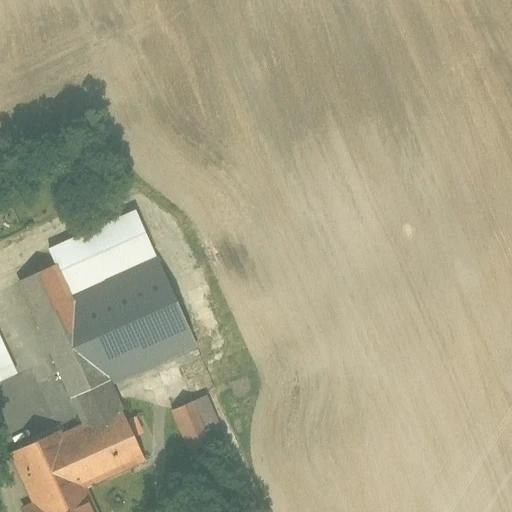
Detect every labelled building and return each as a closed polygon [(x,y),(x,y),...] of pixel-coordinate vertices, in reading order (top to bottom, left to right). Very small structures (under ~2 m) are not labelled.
[(80,297),(165,258),(142,210),(59,249),(64,262),(80,297)] [(122,386),(207,346),(165,258),(80,297),(122,386)] [(64,262),(25,280),(95,428),(134,410),(122,386),(80,297),(64,262)] [(0,385),(24,375),(0,316),(0,385)] [(213,394),(177,411),(200,459),(236,442),(213,394)] [(156,458),(134,410),(95,428),(71,439),(93,488),(156,458)] [(65,429),(15,452),(43,511),(104,511),(93,488),(71,439),(65,429)]
